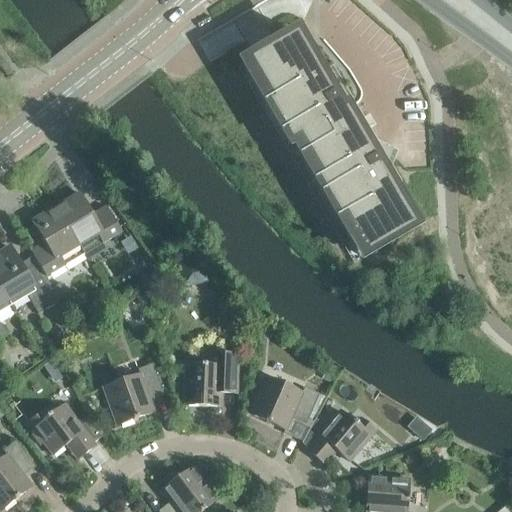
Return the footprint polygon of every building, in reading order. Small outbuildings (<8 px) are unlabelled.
[(296,35),(238,69),(353,264),(361,258),(362,259),(415,228),(414,227),(424,222),(332,66),(327,69),(304,31),(297,36),(296,35)] [(78,195),(54,210),(77,249),(82,257),(120,235),(105,209),(91,217),(78,195)] [(77,249),(54,210),(30,224),(41,243),(28,251),(36,266),(44,280),(72,264),(67,255),(77,249)] [(511,283),(511,232),(489,247),(511,283)] [(6,247),(0,250),(0,290),(8,304),(24,295),(37,316),(59,304),(58,302),(51,290),(44,280),(36,266),(23,274),(6,247)] [(195,274),(195,279),(198,283),(204,284),(208,281),(209,276),(205,272),(199,272),(195,274)] [(60,285),(51,290),(58,302),(66,297),(60,285)] [(134,298),(138,303),(145,304),(150,300),(144,291),(134,298)] [(237,390),(238,357),(208,355),(207,368),(182,367),(181,407),(221,408),(222,392),(223,392),(226,390),(237,390)] [(149,398),(151,395),(161,391),(152,365),(136,370),(139,376),(102,390),(116,427),(153,414),(148,399),(149,398)] [(293,417),(297,416),(307,421),(318,395),(303,388),(300,394),(265,379),(249,415),(285,431),(292,417),(293,417)] [(52,456),(70,442),(81,457),(95,447),(64,406),(47,419),(43,413),(28,425),(34,433),(31,436),(39,447),(43,444),(52,456)] [(339,412),(318,437),(306,451),(319,462),(331,448),(349,463),(374,432),(360,420),(355,426),(339,412)] [(22,474),(24,470),(32,464),(15,442),(2,452),(6,457),(0,461),(0,511),(31,488),(21,475),(22,474)] [(201,511),(217,500),(193,468),(161,492),(171,505),(170,506),(169,509),(165,511),(201,511)] [(405,511),(408,480),(368,477),(365,511),(405,511)]
